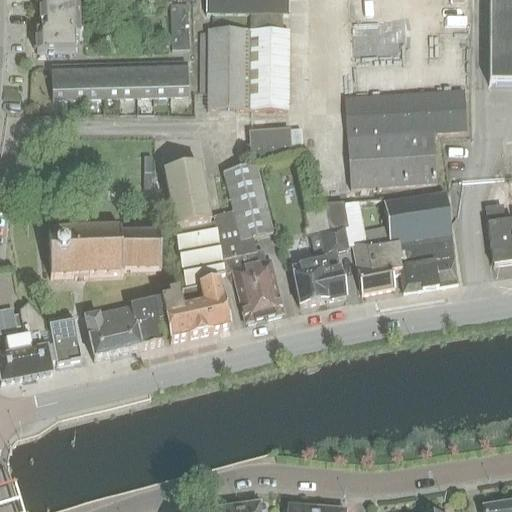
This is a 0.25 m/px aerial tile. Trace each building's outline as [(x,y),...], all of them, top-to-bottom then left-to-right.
[(288,20),(288,0),(205,0),(206,20),(288,20)] [(511,89),(511,0),(488,0),(488,89),(511,89)] [(188,54),(187,9),(169,9),(171,55),(188,54)] [(34,58),(74,56),(74,40),(79,40),(78,12),(38,12),(39,35),(34,35),(34,58)] [(248,115),(249,36),(207,36),(207,115),(248,115)] [(288,115),(289,37),(249,36),(248,115),(288,115)] [(186,66),(169,67),(170,101),(187,101),(186,66)] [(169,67),(152,68),(153,101),(170,101),(169,67)] [(118,68),(101,69),(102,103),(119,102),(118,68)] [(135,68),(118,68),(119,102),(136,102),(135,68)] [(152,68),(135,68),(136,102),(153,101),(152,68)] [(84,69),(67,70),(68,104),(85,103),(84,69)] [(101,69),(84,69),(85,103),(102,103),(101,69)] [(67,70),(51,70),(51,104),(68,104),(67,70)] [(434,137),(467,136),(465,96),(345,103),(350,192),(437,188),(434,137)] [(289,134),(291,152),(304,151),(303,133),(289,134)] [(243,158),(290,155),(289,134),(249,137),(249,149),(242,150),(243,158)] [(143,161),(143,194),(151,194),(151,161),(143,161)] [(214,219),(216,227),(226,276),(233,275),(245,329),(282,320),(268,264),(263,265),(261,254),(254,255),(251,243),(272,237),(254,168),(220,177),(230,216),(214,219)] [(174,236),(185,293),(163,298),(164,303),(157,304),(161,319),(163,319),(169,347),(187,343),(210,338),(228,333),(218,285),(215,285),(214,280),(226,276),(216,227),(211,228),(200,169),(161,176),(172,236),(174,236)] [(442,188),(397,190),(398,199),(442,197),(442,188)] [(457,289),(450,242),(444,198),(382,207),(386,231),(387,241),(393,283),(400,282),(402,298),(457,289)] [(347,232),(342,207),(323,209),(328,234),(309,239),(312,256),(315,255),(318,266),(289,272),(298,314),(346,303),(339,274),(336,258),(349,255),(344,232),(347,232)] [(484,213),(487,229),(492,270),(511,267),(511,225),(507,226),(505,210),(484,213)] [(351,247),(361,299),(394,293),(392,283),(393,283),(387,241),(386,231),(364,235),(366,245),(351,247)] [(126,279),(161,279),(161,242),(126,242),(125,238),(49,239),(49,284),(126,283),(126,279)] [(93,365),(163,349),(156,321),(161,319),(157,304),(127,311),(82,321),(93,365)] [(0,388),(51,379),(49,371),(55,370),(55,371),(55,373),(57,372),(80,368),(79,362),(72,321),(48,326),(48,331),(49,335),(46,336),(44,326),(27,308),(18,316),(23,340),(3,344),(7,361),(0,362),(0,388)]
